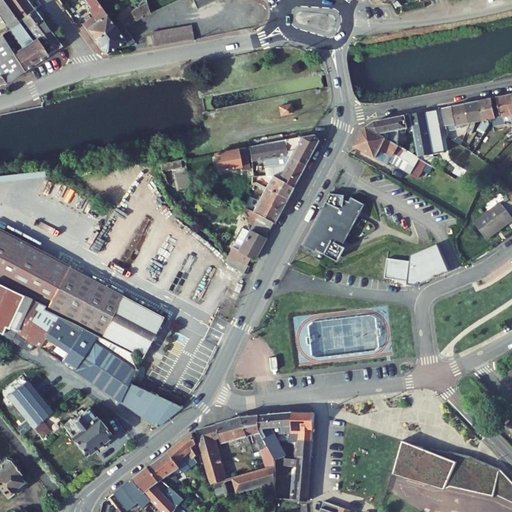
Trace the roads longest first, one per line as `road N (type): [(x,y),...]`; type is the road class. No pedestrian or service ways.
road 1 (secondary): [(343,116),(264,278)]
road 2 (residential): [(511,82),(343,116)]
road 3 (residential): [(264,278),(278,289),(294,284),(421,302)]
road 4 (residential): [(250,42),(90,71)]
road 5 (unknown): [(211,152),(343,116)]
road 6 (secondary): [(210,389),(108,479)]
road 7 (secondary): [(264,278),(210,389)]
